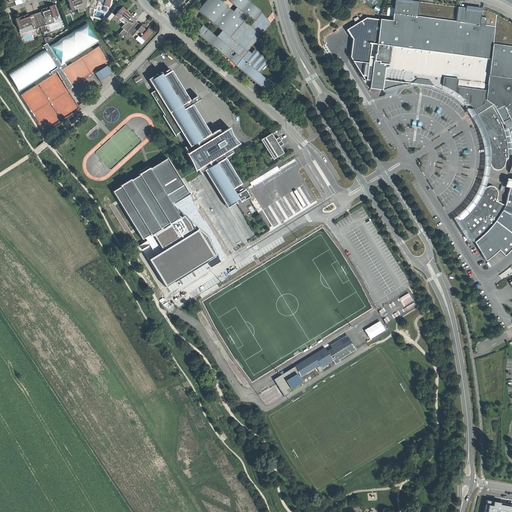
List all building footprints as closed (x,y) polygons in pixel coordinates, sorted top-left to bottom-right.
[(84,10),(90,8),(93,9),(96,9),(97,5),(109,7),(110,0),(74,0),(73,0),(67,0),(71,11),(76,9),(83,6),(84,10)] [(201,37),(229,61),(241,47),(243,49),(267,20),(259,11),(246,0),(228,0),(237,8),(233,13),(218,0),(211,0),(201,13),(219,29),(222,31),(216,37),(214,35),(207,29),(201,37)] [(400,82),(400,85),(406,83),(419,84),(431,87),(444,91),(453,97),(460,102),(466,109),(473,110),(482,124),(486,136),(489,148),(490,162),(491,166),(493,169),(497,170),(501,169),(504,167),(505,161),(508,159),(507,146),(501,125),(511,124),(509,121),(511,120),(511,23),(494,14),(487,11),(482,11),(472,9),(404,0),(395,0),(392,21),(380,19),(375,61),(374,61),(371,78),(370,88),(383,90),(384,80),(391,81),(400,82)] [(35,14),(40,27),(42,32),(46,30),(44,25),(46,25),(45,20),(53,18),(58,16),(54,5),(49,7),(49,9),(48,9),(47,10),(47,8),(41,10),(41,12),(35,14)] [(127,32),(136,21),(131,17),(131,16),(128,13),(127,14),(126,13),(125,13),(126,11),(122,7),(115,16),(124,24),(121,27),(123,29),(127,32)] [(33,29),(40,27),(35,14),(29,16),(28,15),(23,17),(23,18),(22,19),(21,19),(20,17),(15,19),(19,30),(32,25),(33,29)] [(141,26),(136,21),(127,32),(132,36),(135,33),(145,41),(152,33),(147,29),(146,30),(145,30),(144,29),(145,28),(141,25),(141,26)] [(64,64),(98,42),(86,23),(48,47),(60,66),(64,64)] [(201,37),(207,29),(205,28),(199,35),(201,37)] [(216,37),(222,31),(219,29),(214,35),(216,37)] [(64,64),(60,66),(48,47),(46,44),(42,47),(43,49),(55,68),(49,72),(52,76),(56,73),(67,91),(72,87),(60,70),(66,67),(64,64)] [(241,47),(229,61),(235,66),(241,59),(242,59),(247,52),(243,49),(241,47)] [(49,72),(55,68),(43,49),(5,73),(17,92),(49,72)] [(241,59),(235,66),(265,91),(271,84),(259,73),(268,63),(254,51),(250,55),(247,52),(242,59),(241,59)] [(95,74),(99,81),(106,78),(112,74),(107,66),(95,74)] [(148,80),(154,91),(150,93),(165,116),(163,117),(163,116),(161,117),(175,138),(177,137),(175,135),(180,132),(190,148),(186,150),(185,148),(184,148),(188,154),(187,155),(186,155),(185,155),(189,161),(192,167),(193,172),(196,170),(200,176),(201,176),(200,173),(203,171),(226,208),(235,203),(234,201),(237,199),(239,203),(248,198),(244,191),(236,196),(232,190),(241,185),(225,159),(233,154),(231,150),(239,145),(237,143),(236,141),(235,139),(233,136),(231,133),(230,131),(229,129),(220,134),(218,130),(210,135),(192,106),(199,101),(196,97),(189,101),(171,71),(162,76),(161,75),(157,77),(156,75),(148,80)] [(140,76),(133,80),(137,86),(144,82),(140,76)] [(394,87),(400,85),(400,82),(391,81),(384,80),(383,90),(389,88),(394,87)] [(266,140),(265,138),(261,141),(273,160),(277,157),(276,156),(279,155),(280,156),(283,154),(279,147),(283,145),(279,138),(275,141),(271,134),(267,137),(268,139),(266,140)] [(168,225),(169,226),(180,219),(171,205),(166,197),(183,186),(184,187),(180,180),(167,158),(166,158),(167,159),(149,170),(149,169),(138,176),(139,177),(131,182),(130,181),(120,187),(120,188),(113,193),(142,240),(149,236),(150,238),(154,235),(161,231),(160,229),(168,225)] [(511,160),(509,173),(511,173),(511,176),(511,180),(506,179),(505,187),(509,188),(505,206),(498,202),(497,199),(497,193),(496,189),(493,187),(489,186),(486,187),(483,191),(483,193),(479,197),(475,204),(468,213),(461,220),(474,242),(479,251),(486,261),(499,250),(505,256),(511,247),(511,233),(495,221),(502,210),(511,215),(511,160)] [(189,194),(184,187),(183,186),(166,197),(171,205),(189,194)] [(511,230),(511,215),(502,210),(495,221),(511,233),(511,230)] [(161,231),(154,235),(164,252),(150,260),(167,286),(218,255),(209,236),(199,229),(184,238),(183,236),(194,229),(190,223),(185,216),(180,219),(169,226),(168,225),(160,229),(161,231)] [(363,329),(369,339),(386,329),(381,320),(363,329)] [(329,346),(333,352),(350,341),(348,337),(347,338),(346,335),(329,346)] [(295,368),(301,378),(320,367),(322,369),(333,362),(335,366),(340,363),(340,362),(356,352),(350,341),(333,352),(335,356),(331,359),(326,351),(325,350),(298,367),(295,368)] [(511,511),(511,507),(511,505),(487,500),(484,511),(511,511)]
